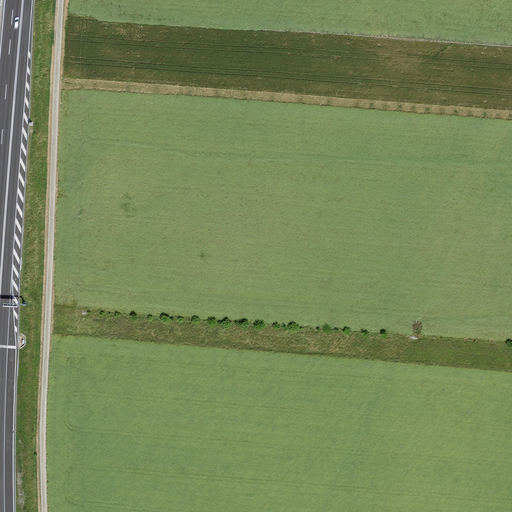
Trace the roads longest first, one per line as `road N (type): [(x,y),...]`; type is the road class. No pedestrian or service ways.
road 1 (track): [(45,511),(60,0)]
road 2 (motorway): [(0,397),(28,0)]
road 3 (motorway): [(0,161),(13,0)]
